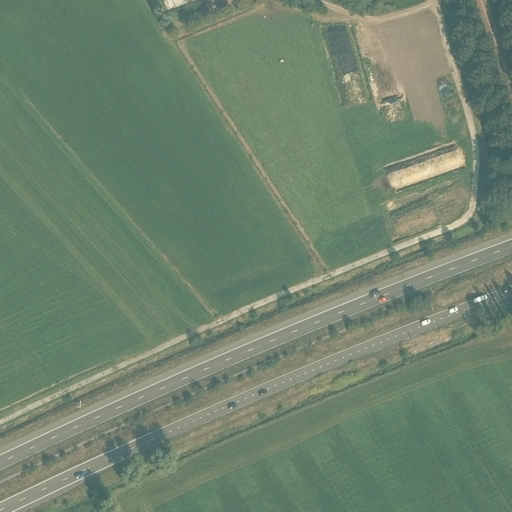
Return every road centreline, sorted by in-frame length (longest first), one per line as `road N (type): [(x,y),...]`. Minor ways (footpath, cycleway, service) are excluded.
road 1 (trunk): [(511,247),(235,356),(0,464)]
road 2 (trunk): [(1,511),(254,395),(511,293)]
